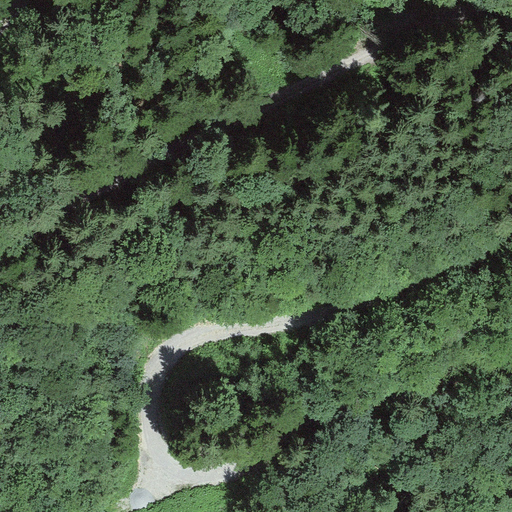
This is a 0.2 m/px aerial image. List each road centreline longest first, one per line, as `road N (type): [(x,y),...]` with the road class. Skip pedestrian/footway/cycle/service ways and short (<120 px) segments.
road 1 (track): [(511,254),(396,297),(196,338),(148,391),(166,459),(198,469),(243,462),(365,389),(511,363)]
road 2 (track): [(0,247),(44,231),(135,162),(391,38),(511,14)]
